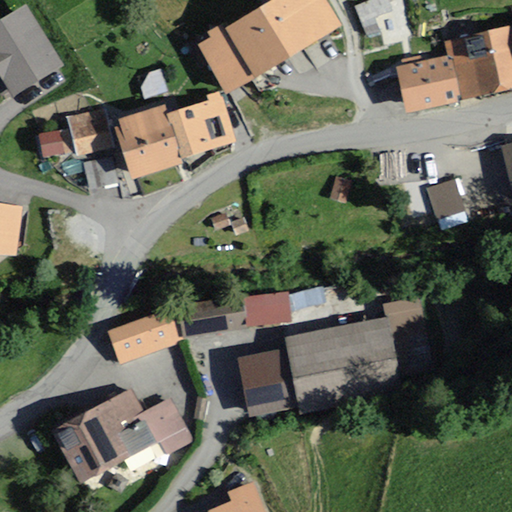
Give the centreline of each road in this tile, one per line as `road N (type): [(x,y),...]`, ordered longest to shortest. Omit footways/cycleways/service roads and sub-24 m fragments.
road 1 (residential): [(511,109),(288,148),(207,181),(147,228),(60,384),(0,424)]
road 2 (residential): [(161,511),(192,481),(243,345)]
road 3 (track): [(376,135),(338,0)]
